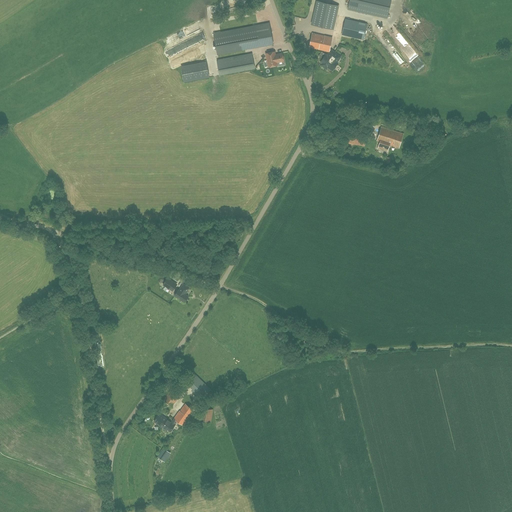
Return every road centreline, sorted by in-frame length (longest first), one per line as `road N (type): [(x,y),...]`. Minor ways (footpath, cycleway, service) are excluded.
road 1 (unclassified): [(113,511),(110,460),(121,432),(218,288),(309,126),(310,91),(270,0)]
road 2 (track): [(511,346),(337,352),(219,285)]
road 3 (track): [(52,232),(218,288)]
road 4 (track): [(110,460),(79,290)]
